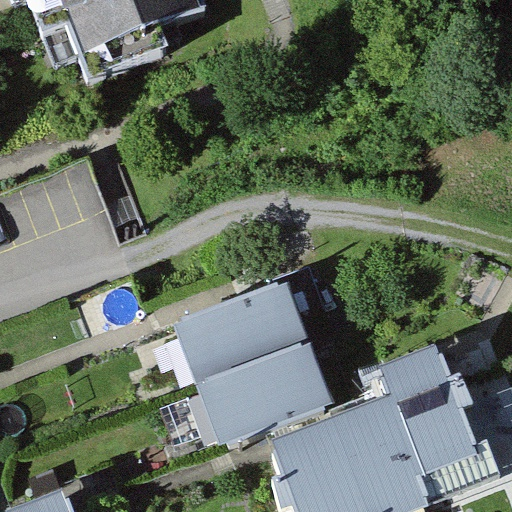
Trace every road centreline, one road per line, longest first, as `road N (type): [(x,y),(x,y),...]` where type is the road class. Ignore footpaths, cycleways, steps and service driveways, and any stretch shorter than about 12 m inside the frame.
road 1 (track): [(124,263),(226,214),(296,204),(511,248)]
road 2 (residential): [(0,306),(124,263)]
